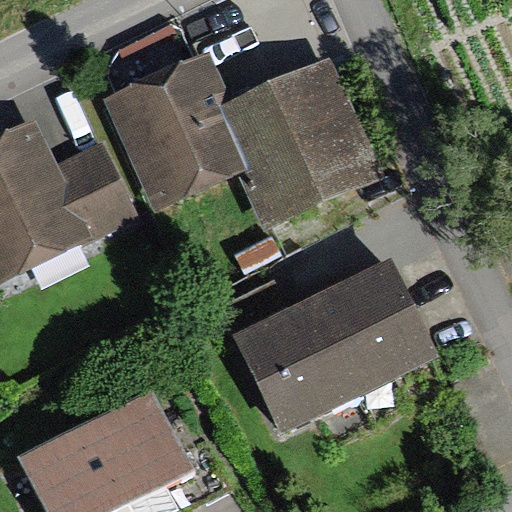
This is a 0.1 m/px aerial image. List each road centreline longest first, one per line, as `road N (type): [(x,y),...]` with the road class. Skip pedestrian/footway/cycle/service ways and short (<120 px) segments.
road 1 (residential): [(511,349),(413,141),(361,0)]
road 2 (residential): [(121,0),(0,60)]
